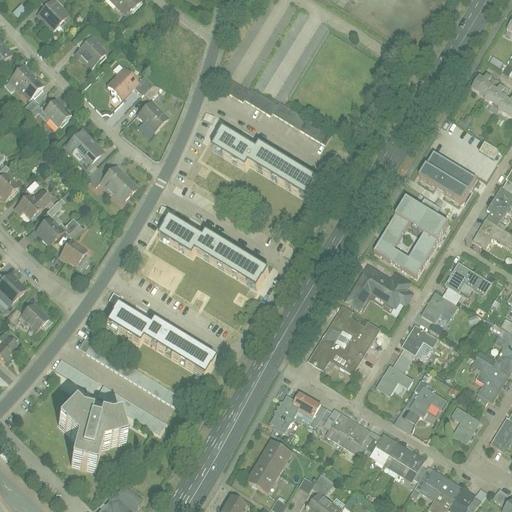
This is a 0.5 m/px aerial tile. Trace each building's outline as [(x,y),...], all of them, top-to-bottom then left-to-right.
[(107,0),(128,21),(144,6),(138,0),(107,0)] [(38,18),(54,34),(67,21),(51,5),(38,18)] [(11,14),(15,19),(23,13),(19,8),(11,14)] [(301,13),(296,24),(303,27),(308,17),(301,13)] [(252,26),(236,54),(242,58),(249,46),(252,48),(261,31),(252,26)] [(79,57),(94,73),(108,61),(93,44),(79,57)] [(0,72),(13,60),(0,46),(0,72)] [(511,69),(508,67),(503,75),(508,78),(511,71),(511,69)] [(9,84),(29,104),(43,91),(23,71),(9,84)] [(137,84),(126,73),(110,89),(121,100),(137,84)] [(219,89),(325,147),(332,136),(226,78),(219,89)] [(479,78),(472,89),(489,97),(487,101),(502,109),(500,113),(511,119),(511,104),(506,102),(508,98),(494,91),(495,87),(479,78)] [(43,114),(58,131),(69,121),(54,104),(43,114)] [(137,123),(155,138),(169,122),(151,107),(137,123)] [(464,117),(459,126),(465,130),(471,121),(464,117)] [(224,133),(213,152),(245,171),(248,167),(310,204),(321,185),(259,148),(256,152),(224,133)] [(75,138),(64,150),(75,160),(87,149),(75,138)] [(493,159),(497,152),(483,144),(479,152),(493,159)] [(87,149),(75,160),(87,171),(98,159),(87,149)] [(435,157),(420,182),(464,208),(474,192),(471,191),(476,181),(435,157)] [(121,209),(135,196),(115,174),(100,188),(121,209)] [(511,175),(503,191),(501,190),(487,213),(490,215),(473,244),(487,252),(492,242),(511,252),(511,236),(505,232),(509,225),(503,222),(511,209),(511,175)] [(0,181),(0,195),(8,204),(18,193),(3,178),(0,181)] [(15,208),(29,222),(50,202),(41,193),(30,205),(24,199),(15,208)] [(405,193),(372,250),(418,277),(451,221),(405,193)] [(72,220),(61,230),(72,242),(83,232),(72,220)] [(169,222),(158,241),(191,260),(193,256),(256,293),(267,274),(204,237),(202,241),(169,222)] [(35,235),(49,249),(60,237),(46,224),(35,235)] [(66,248),(59,261),(76,270),(83,257),(66,248)] [(436,295),(422,316),(436,325),(444,313),(453,319),(459,310),(456,308),(463,297),(459,295),(465,287),(483,299),(491,287),(458,265),(444,287),(449,290),(443,300),(436,295)] [(366,266),(343,304),(359,314),(370,296),(395,311),(399,305),(406,309),(413,297),(407,293),(412,286),(395,276),(391,282),(366,266)] [(0,283),(0,300),(10,310),(24,295),(6,277),(0,283)] [(117,299),(111,296),(108,303),(114,305),(117,299)] [(16,323),(38,340),(51,322),(30,306),(16,323)] [(116,308),(105,327),(138,346),(140,342),(203,379),(214,361),(151,324),(149,327),(116,308)] [(346,311),(311,366),(327,375),(333,365),(356,379),(384,334),(371,326),(368,331),(354,322),(357,317),(346,311)] [(478,397),(491,405),(511,372),(511,324),(506,321),(501,330),(496,326),(491,334),(496,337),(474,371),(481,376),(477,383),(484,387),(478,397)] [(413,383),(404,377),(423,345),(433,351),(438,342),(415,328),(401,351),(405,353),(394,371),(390,369),(376,390),(390,399),(398,386),(407,391),(413,383)] [(18,350),(5,339),(0,345),(0,363),(4,367),(18,350)] [(83,341),(77,351),(91,358),(96,349),(83,341)] [(58,363),(53,373),(94,394),(99,384),(58,363)] [(117,376),(175,408),(180,399),(123,366),(117,376)] [(420,395),(409,411),(423,420),(432,406),(442,412),(447,404),(426,391),(429,387),(422,383),(416,393),(420,395)] [(164,426),(103,387),(96,397),(157,437),(164,426)] [(286,398),(270,429),(286,438),(298,415),(311,422),(319,406),(298,395),(294,402),(286,398)] [(76,447),(71,468),(96,475),(101,453),(126,446),(120,423),(111,425),(101,423),(100,427),(91,425),(92,420),(82,418),(75,410),(57,427),(76,447)] [(452,438),(466,447),(480,424),(458,410),(452,419),(460,425),(452,438)] [(321,435),(357,456),(370,434),(334,412),(321,435)] [(507,420),(490,447),(504,456),(511,444),(511,417),(509,422),(507,420)] [(384,436),(370,458),(411,484),(425,462),(384,436)] [(244,484),(267,498),(292,458),(269,444),(244,484)] [(467,511),(476,497),(433,473),(420,495),(434,503),(429,511),(467,511)] [(308,495),(313,485),(303,480),(298,490),(308,495)] [(134,511),(142,500),(124,486),(100,511),(134,511)] [(500,507),(507,497),(499,491),(492,500),(500,507)] [(334,511),(337,509),(319,494),(305,511),(334,511)] [(240,511),(244,506),(230,498),(221,511),(240,511)] [(270,511),(271,511),(283,511),(288,505),(277,499),(270,511)]
